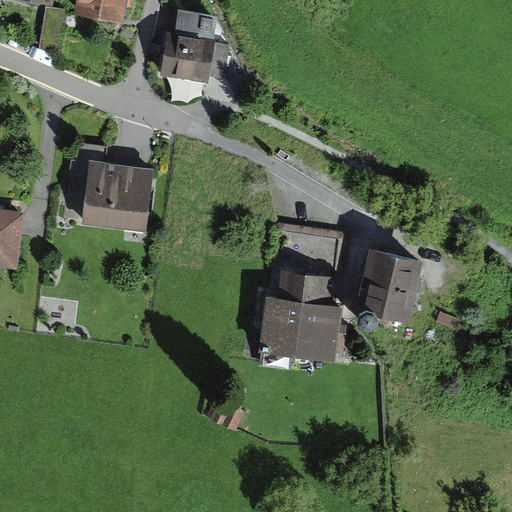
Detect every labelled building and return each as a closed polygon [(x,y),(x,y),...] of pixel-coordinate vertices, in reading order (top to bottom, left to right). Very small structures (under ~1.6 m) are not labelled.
[(82,0),(81,10),(128,19),(130,5),(138,6),(138,0),(82,0)] [(181,31),(173,30),(166,73),(213,81),(214,75),(230,77),(235,45),(220,42),(224,18),(184,11),(181,31)] [(84,142),(82,157),(76,156),(68,216),(129,224),(130,220),(151,223),(158,167),(112,161),(114,146),(84,142)] [(31,211),(0,207),(0,264),(23,267),(31,211)] [(351,232),(285,224),(280,266),(287,267),(346,274),(351,232)] [(430,256),(375,245),(362,307),(366,308),(364,314),(367,320),(373,322),(379,322),(384,318),(385,312),(415,318),(430,256)] [(287,267),(284,292),(342,300),(346,274),(287,267)] [(284,292),(272,291),(262,363),(319,371),(321,357),(340,359),(342,351),(349,352),(353,323),(346,322),(349,301),(342,300),(284,292)] [(511,316),(511,301),(494,292),(481,316),(505,329),(511,316)] [(248,411),(221,398),(213,415),(240,427),(248,411)]
